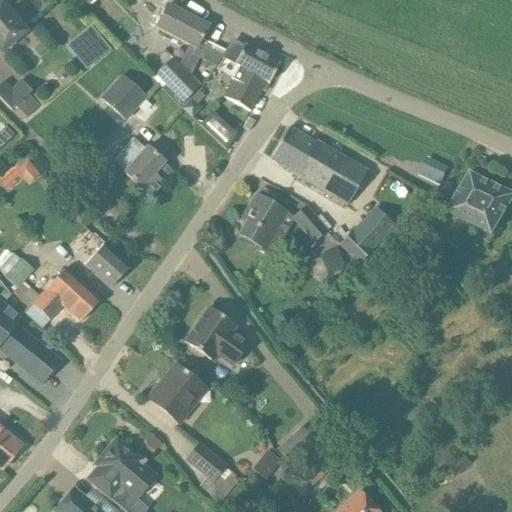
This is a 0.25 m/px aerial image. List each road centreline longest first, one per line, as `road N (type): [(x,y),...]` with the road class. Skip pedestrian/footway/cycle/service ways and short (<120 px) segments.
road 1 (residential): [(0,505),(254,135),(322,68)]
road 2 (residential): [(511,148),(322,68)]
road 3 (residential): [(322,68),(195,0)]
